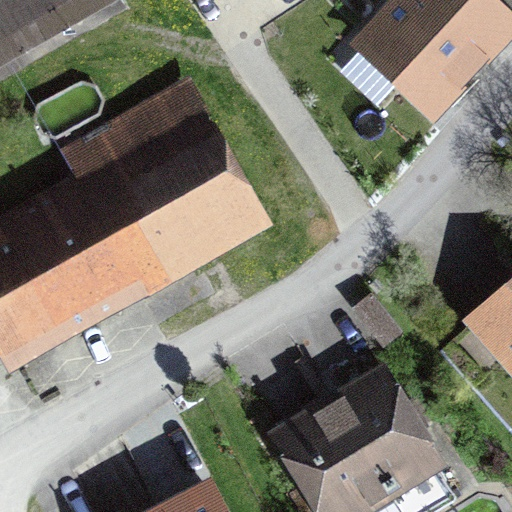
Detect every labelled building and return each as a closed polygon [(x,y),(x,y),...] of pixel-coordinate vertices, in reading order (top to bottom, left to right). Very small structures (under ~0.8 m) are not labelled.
[(0,0),(0,53),(94,0),(0,0)] [(402,0),(365,40),(435,105),(508,26),(480,0),(402,0)] [(132,171),(0,244),(0,323),(10,341),(248,209),(182,89),(98,137),(113,162),(124,156),(132,171)] [(511,287),(440,351),(511,433),(511,287)] [(375,300),(359,312),(385,344),(401,331),(375,300)] [(381,376),(333,405),(324,391),(274,422),(328,511),(433,511),(456,499),(381,376)] [(219,511),(208,490),(164,511),(219,511)]
